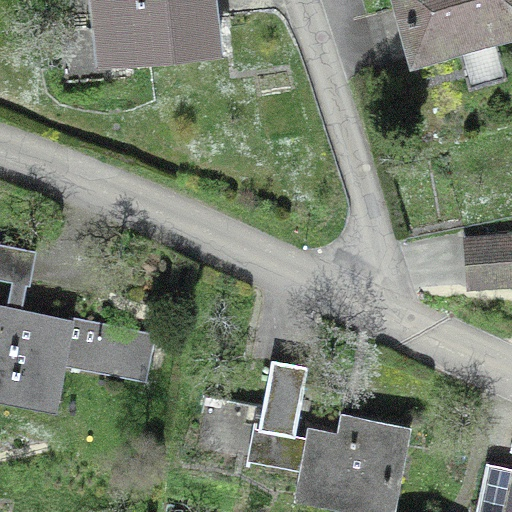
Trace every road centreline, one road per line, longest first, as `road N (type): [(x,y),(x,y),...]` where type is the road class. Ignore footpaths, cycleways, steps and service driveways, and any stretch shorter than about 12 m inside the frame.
road 1 (residential): [(0,147),(175,212),(369,309)]
road 2 (residential): [(369,309),(373,249),(361,181),(302,0)]
road 3 (residential): [(369,309),(511,374)]
